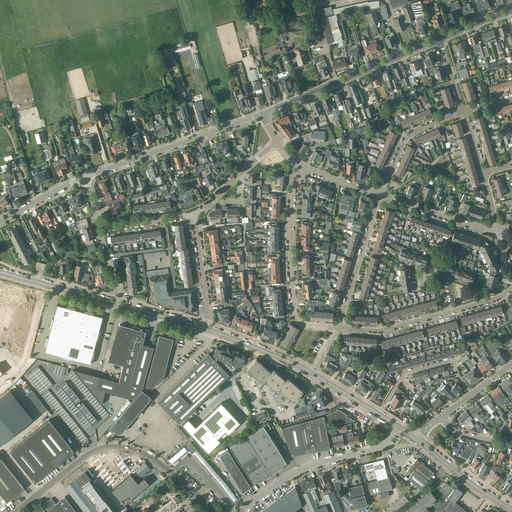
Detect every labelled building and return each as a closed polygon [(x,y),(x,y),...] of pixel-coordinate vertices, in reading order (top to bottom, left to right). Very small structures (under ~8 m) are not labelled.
[(260,0),(255,2),(256,8),(270,4),(268,0),(260,0)] [(419,0),(411,3),(414,14),(416,20),(422,18),(422,17),(424,16),(425,17),(419,0)] [(485,9),(482,0),(475,0),(479,11),(485,9)] [(482,0),(485,9),(490,7),(488,0),(482,0)] [(369,8),(379,7),(378,1),(368,2),(361,3),(332,10),(333,14),(344,12),(368,6),(369,8)] [(454,2),(450,3),(450,4),(447,9),(448,13),(456,11),(456,10),(458,10),(458,8),(456,9),(454,2)] [(466,8),(469,15),(471,14),(472,15),(473,14),(474,13),(472,6),(470,2),(466,4),(467,5),(466,5),(467,8),(466,8)] [(385,5),(379,7),(378,7),(383,19),(389,17),(385,5)] [(393,19),(397,31),(406,28),(405,23),(408,22),(414,20),(409,5),(403,8),(407,19),(403,20),(402,16),(393,19)] [(297,16),(307,13),(305,7),(295,9),(297,16)] [(313,11),(315,18),(332,14),(331,7),(313,11)] [(371,28),(374,35),(379,33),(375,22),(379,20),(376,10),(366,14),(371,28)] [(456,11),(448,13),(447,14),(450,22),(451,22),(457,19),(458,19),(459,19),(456,11)] [(335,15),(328,17),(315,20),(322,44),(333,41),(333,44),(337,43),(338,47),(344,46),(335,15)] [(437,18),(433,19),(436,27),(437,27),(438,27),(439,27),(440,26),(442,25),(439,17),(439,15),(436,16),(437,18)] [(418,23),(415,25),(415,26),(416,27),(417,27),(419,31),(421,30),(422,34),(428,31),(423,21),(418,23)] [(500,27),(499,27),(501,35),(502,39),(509,37),(508,33),(507,33),(505,29),(507,29),(506,26),(504,26),(503,26),(502,25),(500,26),(500,27)] [(494,33),(493,29),(487,31),(490,41),(493,40),(494,42),(497,42),(494,33)] [(490,41),(487,31),(482,33),(485,45),(488,44),(488,45),(491,44),(490,41)] [(470,37),(470,38),(467,39),(469,44),(472,44),(476,54),(477,55),(478,55),(479,58),(485,56),(483,47),(482,47),(481,43),(479,44),(475,35),(470,37)] [(392,37),(387,39),(387,37),(384,38),(385,40),(386,42),(387,42),(389,47),(394,45),(392,37)] [(372,53),(372,52),(374,51),(370,41),(368,41),(367,38),(362,40),(361,41),(361,43),(363,43),(366,54),(370,53),(371,53),(372,53)] [(370,41),(374,51),(375,52),(376,52),(377,51),(381,49),(379,43),(378,43),(377,42),(376,43),(375,39),(370,41)] [(464,41),(460,42),(464,57),(465,57),(464,56),(468,54),(466,49),(467,49),(464,41)] [(452,45),(454,50),(458,49),(458,52),(457,53),(457,54),(457,56),(459,56),(460,56),(461,59),(464,57),(460,42),(456,44),(456,43),(455,44),(452,45)] [(276,45),(276,48),(271,49),(273,53),(282,51),(280,46),(280,44),(276,45)] [(357,44),(352,45),(356,58),(357,58),(357,59),(362,57),(357,44)] [(356,58),(352,45),(347,47),(348,51),(351,59),(352,59),(353,59),(355,59),(355,58),(356,58)] [(303,47),(294,50),(299,65),(308,62),(303,47)] [(165,62),(162,52),(156,54),(159,64),(165,62)] [(174,60),(172,52),(166,53),(168,62),(172,60),(174,60)] [(425,55),(426,58),(424,59),(427,68),(434,65),(433,63),(435,63),(434,60),(435,58),(434,57),(433,56),(431,53),(430,53),(429,53),(427,53),(426,55),(425,55)] [(335,69),(347,65),(345,57),(333,61),(335,69)] [(409,75),(409,76),(413,87),(418,86),(415,77),(422,74),(420,68),(421,67),(420,66),(419,66),(419,64),(419,62),(418,62),(418,61),(416,61),(414,61),(414,62),(412,63),(411,62),(410,63),(410,64),(409,64),(412,74),(409,75)] [(322,76),(325,75),(326,75),(327,75),(327,74),(328,74),(326,67),(327,67),(325,63),(318,65),(322,76)] [(287,73),(287,75),(284,76),(288,90),(292,89),(291,88),(294,87),(289,74),(292,74),(291,71),(289,64),(286,65),(288,73),(287,73)] [(407,77),(405,77),(405,76),(405,75),(401,66),(393,69),(396,76),(399,83),(403,81),(405,86),(410,84),(411,88),(413,87),(409,76),(408,77),(408,76),(407,77)] [(438,66),(433,68),(432,67),(428,69),(430,75),(436,73),(438,79),(445,77),(444,76),(445,76),(444,73),(442,68),(439,69),(438,66)] [(258,78),(257,74),(255,68),(249,70),(252,80),(258,78)] [(466,68),(458,71),(460,78),(468,76),(466,68)] [(383,73),(382,73),(385,80),(388,79),(391,89),(392,90),(392,88),(394,87),(394,88),(395,88),(398,87),(395,78),(392,79),(389,70),(385,72),(384,71),(383,72),(383,73)] [(374,86),(376,85),(379,84),(376,75),(370,78),(373,84),(374,86)] [(288,90),(284,76),(278,78),(282,91),(284,90),(285,91),(288,90)] [(267,79),(266,80),(267,83),(266,83),(271,100),(275,99),(274,94),(276,93),(273,84),(270,85),(269,82),(268,80),(267,79)] [(388,79),(385,80),(383,81),(386,88),(387,88),(388,92),(392,90),(391,89),(388,79)] [(261,88),(259,80),(252,82),(255,90),(261,88)] [(267,83),(266,80),(266,83),(263,84),(268,101),(271,100),(266,83),(267,83)] [(469,81),(462,83),(467,101),(475,98),(469,81)] [(500,83),(498,84),(497,81),(494,82),(495,85),(497,91),(502,90),(500,83)] [(359,97),(355,84),(348,87),(353,100),(353,99),(355,105),(361,103),(359,97)] [(383,85),(379,86),(383,98),(387,96),(386,92),(385,93),(383,85)] [(440,90),(446,107),(453,105),(448,87),(440,90)] [(263,94),(262,91),(256,93),(257,96),(255,96),(257,104),(263,103),(261,95),(263,94)] [(349,112),(348,109),(344,100),(342,101),(340,93),(334,95),(337,103),(338,106),(343,104),(346,113),(348,112),(349,112)] [(144,95),(120,102),(122,108),(146,102),(144,95)] [(246,95),(243,96),(247,109),(252,107),(249,97),(247,97),(246,95)] [(247,109),(243,96),(238,98),(242,110),(247,109)] [(89,120),(87,113),(83,98),(75,100),(80,115),(81,119),(84,128),(92,126),(90,119),(89,120)] [(328,115),(333,113),(336,120),(339,119),(337,115),(338,115),(335,109),(333,104),(331,105),(328,98),(322,100),(324,104),(322,104),(324,108),(325,109),(325,108),(326,110),(326,109),(328,115)] [(354,112),(352,106),(349,99),(345,100),(348,109),(349,112),(348,112),(349,114),(354,112)] [(208,122),(201,101),(194,103),(200,125),(208,122)] [(184,103),(179,105),(179,106),(181,112),(183,119),(187,129),(193,127),(189,117),(184,103)] [(320,107),(319,106),(317,103),(316,103),(313,104),(311,105),(316,115),(319,114),(320,117),(323,116),(321,113),(322,113),(320,109),(320,108),(320,107)] [(179,106),(175,107),(178,117),(182,127),(180,127),(182,131),(187,129),(183,119),(181,112),(179,106)] [(423,111),(426,117),(431,115),(428,108),(423,111)] [(300,110),(293,113),(296,121),(297,124),(304,121),(300,110)] [(426,117),(423,111),(420,112),(417,113),(420,120),(426,117)] [(161,124),(164,135),(170,133),(167,126),(165,127),(164,124),(165,123),(164,119),(165,118),(163,112),(157,114),(161,124),(160,124),(161,124)] [(420,120),(417,113),(412,116),(415,122),(420,120)] [(101,114),(96,116),(97,119),(99,127),(104,125),(102,118),(101,115),(101,114)] [(147,123),(144,114),(137,117),(137,118),(141,117),(143,124),(147,123)] [(292,130),(293,129),(291,124),(288,115),(284,117),(286,122),(288,126),(289,125),(290,127),(291,129),(292,130)] [(372,124),(375,123),(375,122),(379,121),(377,115),(373,116),(374,117),(370,119),(372,124)] [(415,122),(412,116),(406,118),(409,125),(415,122)] [(281,130),(285,127),(286,127),(289,131),(291,129),(290,127),(289,125),(288,126),(286,122),(284,117),(276,120),(276,122),(281,130)] [(409,125),(406,118),(400,121),(403,127),(409,125)] [(452,124),(456,136),(463,134),(459,122),(452,124)] [(160,124),(159,123),(158,123),(157,123),(156,123),(156,124),(155,125),(156,126),(156,128),(157,128),(158,129),(157,129),(160,137),(164,135),(161,124),(160,124)] [(291,129),(289,131),(286,127),(285,127),(281,130),(290,142),(296,137),(300,136),(298,132),(295,133),(295,134),(294,131),(293,129),(292,130),(291,129)] [(437,128),(432,131),(435,137),(440,135),(437,128)] [(146,134),(145,134),(144,130),(141,131),(143,138),(144,138),(146,145),(151,143),(148,133),(146,134)] [(325,132),(317,131),(317,134),(311,133),(310,139),(310,140),(324,142),(324,140),(326,141),(326,135),(324,135),(325,132)] [(388,137),(394,140),(397,134),(390,131),(388,137)] [(432,131),(426,133),(429,140),(435,137),(432,131)] [(508,144),(506,135),(507,139),(511,138),(511,136),(511,135),(511,132),(511,131),(505,133),(506,134),(503,135),(505,145),(508,144)] [(43,132),(35,134),(36,138),(37,143),(45,141),(44,136),(43,132)] [(311,133),(311,132),(302,136),(304,141),(297,149),(298,149),(298,150),(299,151),(300,151),(302,153),(307,146),(308,144),(305,141),(310,139),(311,133)] [(354,148),(354,139),(355,133),(345,137),(345,156),(346,156),(349,156),(349,148),(354,148)] [(429,140),(426,133),(421,136),(423,142),(429,140)] [(136,135),(132,136),(136,148),(138,148),(138,149),(141,148),(141,147),(143,146),(139,134),(136,135)] [(95,136),(89,138),(88,135),(84,136),(85,139),(89,154),(99,152),(95,136)] [(239,152),(241,152),(244,156),(247,154),(244,150),(243,148),(248,148),(249,136),(242,135),(241,144),(240,144),(236,145),(239,152)] [(125,150),(122,142),(121,139),(120,136),(115,138),(116,140),(116,141),(120,152),(122,151),(123,151),(125,151),(125,150)] [(423,142),(421,136),(415,138),(418,145),(423,142)] [(388,137),(385,142),(391,145),(394,140),(388,137)] [(113,141),(114,145),(112,146),(115,154),(120,152),(116,141),(116,140),(113,141)] [(122,142),(125,150),(131,148),(128,140),(122,142)] [(226,141),(220,143),(222,151),(225,158),(228,157),(226,150),(228,149),(226,141)] [(391,145),(385,142),(382,148),(389,151),(391,145)] [(220,143),(215,144),(216,147),(213,148),(216,155),(218,154),(218,152),(222,151),(220,143)] [(408,146),(405,151),(411,154),(412,154),(414,149),(414,148),(408,145),(408,146)] [(199,149),(200,152),(196,153),(198,159),(202,158),(202,159),(204,159),(204,161),(207,161),(203,148),(199,149)] [(321,149),(319,148),(318,150),(315,148),(315,149),(314,149),(312,153),(313,154),(310,158),(316,161),(321,151),(321,149)] [(380,153),(386,156),(389,151),(382,148),(381,152),(380,153)] [(73,157),(72,158),(71,154),(74,153),(72,149),(68,151),(70,156),(67,157),(68,162),(71,161),(73,167),(74,166),(75,168),(79,167),(75,157),(73,158),(73,157)] [(326,157),(327,152),(321,149),(321,151),(316,161),(320,163),(322,158),(325,159),(326,157)] [(386,156),(380,153),(379,153),(372,150),(371,151),(377,154),(377,155),(379,156),(377,159),(384,162),(386,156)] [(189,151),(183,153),(187,165),(188,165),(188,166),(190,166),(192,165),(192,164),(192,163),(195,162),(194,158),(192,159),(191,156),(191,157),(189,151)] [(405,151),(402,157),(409,160),(412,154),(411,154),(405,151)] [(335,156),(331,167),(336,169),(336,168),(337,169),(338,166),(337,165),(340,158),(338,157),(339,155),(336,153),(335,156)] [(184,175),(187,174),(185,168),(183,169),(181,163),(178,155),(178,156),(177,155),(175,154),(174,156),(174,157),(173,157),(176,165),(175,166),(177,172),(182,170),(184,175)] [(335,156),(331,154),(327,165),(331,167),(335,156)] [(75,157),(79,167),(83,165),(82,163),(83,163),(81,155),(77,156),(78,156),(75,157)] [(222,158),(215,161),(213,155),(209,157),(210,160),(209,160),(211,164),(211,165),(216,163),(222,161),(223,161),(222,158)] [(402,157),(400,163),(406,165),(407,166),(407,165),(409,160),(402,157)] [(63,158),(59,160),(60,164),(63,173),(67,171),(67,170),(68,169),(64,159),(63,158)] [(162,161),(163,164),(161,165),(162,169),(164,168),(165,172),(166,172),(170,180),(174,178),(171,171),(170,171),(169,167),(167,159),(166,160),(165,159),(163,158),(162,160),(162,161)] [(352,173),(354,161),(348,160),(349,158),(345,158),(345,163),(347,164),(346,168),(347,168),(346,173),(347,173),(348,173),(350,174),(351,173),(352,173)] [(377,159),(375,164),(375,165),(381,168),(384,162),(377,159)] [(59,160),(59,162),(55,163),(55,164),(54,165),(57,173),(59,173),(59,174),(63,173),(60,164),(59,160)] [(220,170),(218,167),(221,166),(221,167),(223,166),(224,166),(222,161),(216,163),(211,165),(212,169),(213,169),(216,174),(215,174),(217,180),(224,174),(222,168),(220,170)] [(362,178),(365,166),(359,164),(360,161),(357,161),(355,166),(358,167),(357,172),(358,173),(357,176),(358,177),(360,178),(361,177),(362,178)] [(400,163),(397,168),(404,171),(406,165),(400,163)] [(158,174),(155,164),(153,165),(153,164),(150,165),(150,166),(149,166),(150,170),(147,171),(149,177),(152,176),(153,179),(156,178),(155,175),(158,174)] [(467,168),(468,172),(466,173),(467,173),(460,175),(460,178),(468,176),(467,175),(469,174),(475,172),(474,166),(467,168)] [(397,168),(395,174),(401,177),(404,171),(397,168)] [(46,169),(33,174),(35,178),(37,177),(39,182),(46,179),(47,180),(51,179),(49,174),(48,174),(46,169)] [(9,179),(15,177),(14,174),(10,175),(9,170),(3,172),(5,180),(9,179)] [(132,172),(127,174),(130,181),(132,186),(129,187),(131,193),(134,192),(133,189),(138,188),(142,187),(141,187),(140,181),(138,177),(134,178),(132,172)] [(257,184),(257,185),(261,185),(261,180),(257,180),(257,176),(256,175),(255,174),(254,175),(254,176),(249,176),(249,177),(247,177),(247,182),(251,182),(251,184),(257,184)] [(209,175),(203,178),(207,186),(213,183),(209,175)] [(121,176),(116,178),(120,191),(123,190),(122,188),(125,187),(121,176)] [(280,188),(276,188),(276,190),(279,191),(284,191),(284,185),(285,186),(285,176),(280,176),(279,185),(280,185),(280,188)] [(502,176),(499,177),(493,178),(495,184),(501,183),(500,179),(503,178),(502,176)] [(198,199),(204,196),(201,190),(204,189),(202,184),(200,177),(198,178),(200,184),(199,185),(200,187),(195,189),(194,190),(198,199)] [(23,180),(17,183),(19,186),(22,194),(28,192),(24,182),(23,180)] [(102,194),(104,193),(105,196),(103,197),(106,204),(113,202),(110,194),(109,194),(105,182),(98,184),(102,194)] [(167,184),(166,184),(163,185),(163,186),(161,187),(162,190),(162,191),(163,197),(170,195),(169,194),(167,188),(168,188),(167,186),(167,184)] [(257,184),(251,184),(251,187),(249,187),(249,189),(247,189),(247,193),(261,193),(261,189),(257,189),(257,185),(257,184)] [(318,194),(322,187),(322,186),(320,185),(320,186),(317,184),(316,187),(311,185),(308,187),(312,193),(313,192),(318,194)] [(410,185),(406,195),(413,198),(415,191),(418,192),(420,186),(414,184),(413,187),(410,185)] [(19,186),(12,189),(15,197),(22,194),(19,186)] [(8,187),(5,188),(7,193),(0,196),(0,200),(3,206),(8,203),(7,201),(9,200),(8,195),(10,195),(8,187)] [(312,193),(308,187),(305,189),(305,194),(303,194),(311,195),(311,194),(312,193)] [(322,187),(318,194),(324,197),(327,189),(325,188),(324,188),(322,187)] [(424,187),(420,198),(428,201),(432,190),(424,187)] [(440,195),(440,193),(441,193),(443,188),(440,187),(436,197),(434,201),(435,201),(435,202),(441,205),(444,197),(440,195)] [(328,190),(327,189),(324,197),(327,198),(326,200),(329,201),(332,196),(331,196),(332,192),(330,191),(330,190),(328,189),(328,190)] [(192,190),(187,192),(185,192),(187,197),(183,199),(184,201),(186,201),(187,204),(193,202),(191,196),(192,196),(191,194),(193,194),(192,190)] [(261,193),(247,193),(247,197),(249,197),(249,199),(251,199),(250,202),(256,202),(256,198),(261,198),(261,193)] [(76,196),(74,198),(80,210),(83,208),(85,207),(81,198),(82,198),(80,194),(76,196)] [(354,212),(352,211),(353,204),(352,204),(354,196),(342,194),(340,204),(341,205),(339,212),(348,214),(348,216),(347,215),(346,219),(347,216),(353,218),(354,212)] [(74,198),(73,197),(69,199),(70,200),(68,200),(71,206),(68,207),(71,214),(72,213),(76,211),(80,210),(74,198)] [(453,209),(456,201),(450,199),(447,207),(449,208),(449,209),(451,210),(452,209),(453,209)] [(361,201),(359,209),(358,212),(364,214),(365,211),(367,203),(361,201)] [(60,204),(58,206),(62,213),(66,221),(69,220),(66,213),(65,212),(67,211),(63,203),(63,202),(60,204)] [(111,218),(117,216),(117,215),(119,214),(117,211),(118,209),(121,208),(119,202),(113,204),(115,208),(107,211),(109,218),(111,217),(111,218)] [(247,206),(247,210),(260,211),(261,206),(256,206),(256,202),(250,202),(250,204),(249,204),(249,206),(247,206)] [(471,214),(473,207),(473,206),(465,203),(462,213),(464,214),(465,215),(465,214),(470,216),(471,214)] [(210,209),(210,213),(210,215),(209,216),(208,216),(207,217),(207,218),(207,219),(207,220),(208,220),(208,221),(209,221),(210,221),(212,221),(212,224),(216,224),(216,223),(216,217),(216,209),(216,205),(213,205),(210,209)] [(303,205),(303,206),(302,206),(302,208),(303,208),(302,210),(311,211),(314,212),(313,213),(316,213),(316,210),(314,210),(314,209),(311,209),(311,206),(303,205)] [(53,208),(56,216),(59,215),(63,223),(65,221),(66,221),(62,213),(58,206),(56,207),(56,206),(53,207),(53,208)] [(483,211),(473,207),(471,214),(481,218),(482,216),(482,215),(482,214),(483,214),(484,214),(484,213),(484,212),(483,212),(483,211)] [(237,208),(233,209),(233,222),(238,222),(238,218),(242,218),(242,210),(237,210),(237,208)] [(224,218),(224,211),(220,211),(220,209),(216,209),(216,217),(216,223),(220,223),(220,218),(224,218)] [(233,222),(233,209),(229,209),(229,210),(224,211),(224,218),(229,218),(229,222),(233,222)] [(384,215),(391,217),(393,211),(385,209),(384,215)] [(43,213),(48,223),(48,224),(49,225),(51,223),(49,219),(52,218),(48,210),(47,211),(47,210),(45,211),(45,212),(43,213)] [(260,211),(247,210),(247,214),(248,215),(248,216),(250,216),(250,219),(256,219),(256,215),(260,215),(260,211)] [(38,215),(37,216),(41,223),(43,226),(48,224),(48,223),(43,213),(41,214),(40,214),(38,215)] [(394,218),(391,217),(384,215),(382,221),(389,223),(392,224),(394,218)] [(346,219),(345,221),(348,222),(347,226),(347,227),(351,228),(362,231),(363,231),(360,230),(362,226),(364,226),(365,223),(357,221),(353,220),(353,218),(347,216),(346,219)] [(414,226),(416,218),(411,216),(408,224),(414,226)] [(30,219),(28,220),(34,232),(38,230),(42,238),(42,239),(43,241),(44,242),(47,240),(45,236),(40,227),(38,228),(37,227),(33,218),(32,218),(30,219)] [(422,220),(416,218),(414,226),(420,228),(422,220)] [(428,222),(422,220),(420,228),(425,230),(428,222)] [(389,223),(382,221),(380,227),(387,229),(388,228),(390,229),(390,230),(394,231),(394,230),(394,229),(391,228),(391,227),(388,226),(389,223)] [(70,224),(70,225),(68,226),(70,231),(73,230),(73,231),(78,228),(78,227),(77,225),(75,222),(70,224)] [(84,234),(92,232),(93,231),(92,228),(91,228),(90,226),(88,227),(87,225),(85,225),(85,222),(80,224),(77,225),(78,227),(78,228),(79,230),(83,228),(84,234)] [(425,230),(426,230),(425,232),(424,232),(423,235),(424,236),(425,236),(426,232),(428,233),(429,231),(431,232),(434,224),(428,222),(425,230)] [(439,226),(434,224),(431,232),(437,233),(439,226)] [(11,236),(18,232),(15,226),(8,230),(11,236)] [(439,226),(437,233),(443,235),(445,228),(439,226)] [(380,227),(378,232),(386,235),(386,234),(387,229),(380,227)] [(445,228),(443,235),(449,237),(451,230),(445,228)] [(352,231),(350,237),(358,239),(359,233),(352,231)] [(457,242),(460,232),(457,231),(457,232),(454,231),(451,240),(457,242)] [(18,232),(11,236),(13,241),(21,238),(18,232)] [(84,234),(86,240),(85,242),(86,246),(93,243),(91,239),(94,238),(93,236),(94,236),(93,232),(92,233),(92,232),(84,234)] [(378,232),(377,238),(384,240),(386,235),(378,232)] [(460,232),(457,242),(462,244),(465,235),(462,234),(462,233),(460,232)] [(465,235),(462,244),(467,245),(470,236),(468,235),(467,236),(465,235)] [(470,236),(467,245),(472,247),(475,238),(472,237),(470,236)] [(350,237),(349,242),(356,245),(358,239),(350,237)] [(21,238),(13,241),(16,247),(24,243),(21,238)] [(377,238),(375,244),(382,246),(384,240),(377,238)] [(478,239),(475,238),(472,247),(477,249),(480,239),(478,238),(478,239)] [(480,239),(477,249),(477,248),(481,249),(482,252),(482,253),(491,248),(489,245),(487,242),(483,241),(483,240),(480,239)] [(55,251),(59,249),(60,249),(56,241),(51,244),(55,251)] [(349,242),(347,248),(354,250),(356,245),(349,242)] [(26,249),(24,243),(16,247),(19,253),(26,249)] [(382,246),(375,244),(373,250),(375,250),(374,253),(381,255),(382,252),(380,252),(382,246)] [(278,245),(270,245),(267,245),(267,246),(267,251),(265,251),(265,254),(271,254),(271,251),(278,251),(278,248),(279,248),(279,246),(278,246),(278,245)] [(398,250),(397,254),(399,255),(398,258),(401,259),(403,260),(406,252),(407,249),(399,246),(398,249),(398,250)] [(65,259),(71,252),(65,247),(57,258),(59,260),(62,256),(65,259)] [(354,250),(347,248),(345,254),(352,256),(354,250)] [(491,248),(482,253),(484,258),(493,253),(492,251),(492,250),(491,248)] [(29,254),(26,249),(19,253),(22,258),(29,254)] [(414,263),(416,255),(418,252),(412,250),(411,253),(409,261),(414,263)] [(493,253),(484,258),(487,262),(495,258),(496,258),(495,256),(494,256),(493,253)] [(29,254),(22,258),(24,264),(32,260),(29,254)] [(422,257),(419,265),(422,266),(421,266),(424,267),(427,259),(424,258),(425,254),(423,254),(422,257)] [(243,255),(242,255),(236,256),(237,264),(244,263),(243,255)] [(371,256),(369,262),(377,264),(378,259),(371,256)] [(75,258),(74,266),(77,266),(76,270),(74,278),(80,279),(82,279),(82,280),(88,281),(89,274),(84,273),(84,272),(82,272),(81,271),(82,266),(77,266),(79,259),(75,258)] [(342,264),(349,266),(351,260),(344,258),(342,264)] [(497,261),(495,258),(487,262),(489,267),(490,267),(498,263),(498,262),(497,260),(497,261)] [(36,261),(35,267),(46,270),(48,264),(36,261)] [(369,262),(367,268),(375,270),(377,264),(369,262)] [(498,263),(490,267),(491,270),(490,273),(489,273),(499,276),(500,273),(499,273),(501,269),(499,266),(500,266),(498,263)] [(104,286),(108,285),(100,264),(90,267),(94,276),(97,275),(100,286),(104,285),(104,286)] [(342,264),(340,270),(347,272),(349,266),(342,264)] [(446,274),(448,266),(443,264),(440,272),(446,274)] [(401,275),(409,274),(409,272),(408,272),(408,269),(407,269),(407,268),(399,265),(401,275)] [(473,265),(472,265),(470,271),(470,270),(466,281),(471,283),(475,272),(472,271),(474,266),(473,265)] [(459,269),(456,277),(461,279),(464,269),(459,267),(459,269)] [(367,268),(366,274),(373,276),(375,270),(367,268)] [(470,270),(464,269),(461,279),(466,281),(470,270)] [(340,270),(338,276),(346,278),(347,272),(340,270)] [(489,273),(488,278),(497,281),(497,279),(498,279),(499,276),(489,273)] [(366,274),(364,280),(371,282),(373,276),(366,274)] [(195,307),(193,290),(170,293),(170,292),(168,276),(149,279),(151,298),(152,298),(153,298),(152,303),(182,311),(183,310),(192,312),(193,308),(193,307),(195,307)] [(346,278),(338,276),(337,281),(344,284),(346,278)] [(280,279),(280,278),(271,278),(272,282),(269,282),(267,283),(267,284),(260,284),(260,288),(268,287),(267,285),(270,285),(280,284),(280,281),(280,279)] [(322,285),(327,287),(327,283),(328,279),(328,278),(318,279),(319,282),(319,284),(322,285)] [(497,281),(488,278),(486,283),(484,283),(483,286),(492,290),(494,286),(495,287),(497,281)] [(344,284),(337,281),(334,281),(335,280),(331,279),(330,281),(334,282),(333,283),(336,284),(335,287),(342,289),(344,284)] [(364,280),(362,285),(369,288),(371,282),(364,280)] [(360,291),(368,293),(369,288),(362,285),(360,291)] [(281,294),(281,293),(281,292),(281,291),(280,289),(272,289),(272,287),(269,287),(269,295),(270,295),(281,294)] [(303,290),(304,293),(304,297),(310,296),(311,297),(313,297),(313,296),(313,290),(316,289),(303,290)] [(331,298),(339,300),(341,294),(333,291),(331,298)] [(217,298),(217,299),(217,300),(218,301),(218,303),(226,302),(226,305),(231,304),(237,303),(237,300),(233,300),(233,299),(229,300),(229,296),(217,298)] [(339,300),(331,298),(327,296),(326,299),(330,301),(329,304),(336,307),(339,300)] [(307,304),(306,307),(311,308),(310,319),(332,321),(333,313),(313,311),(314,305),(307,304)] [(47,337),(44,346),(45,347),(46,347),(44,352),(56,355),(62,356),(63,357),(62,358),(71,360),(72,359),(90,364),(91,359),(92,359),(95,350),(93,350),(96,341),(97,341),(100,331),(99,331),(102,317),(93,314),(94,313),(84,311),(84,312),(75,310),(75,308),(66,306),(66,307),(57,305),(54,319),(53,319),(52,318),(49,328),(50,328),(51,328),(48,337),(47,337)] [(219,318),(229,311),(232,309),(231,308),(228,308),(222,309),(222,310),(218,311),(219,318)] [(240,318),(237,326),(237,325),(243,327),(245,320),(242,319),(245,312),(246,313),(247,309),(244,308),(243,312),(240,318)] [(229,311),(219,318),(226,322),(228,318),(229,318),(232,312),(229,311)] [(235,315),(231,323),(237,326),(240,318),(237,317),(238,315),(236,314),(235,315)] [(249,321),(245,320),(243,327),(247,329),(250,322),(251,322),(253,316),(251,315),(249,321)] [(468,322),(466,315),(460,317),(462,324),(468,322)] [(253,332),(255,325),(258,326),(259,325),(258,321),(254,320),(253,323),(251,322),(250,322),(247,329),(247,330),(253,332)] [(458,327),(456,320),(450,322),(452,329),(458,327)] [(298,329),(289,323),(287,326),(290,328),(281,345),(288,349),(298,329)] [(118,327),(109,362),(122,365),(133,328),(120,325),(119,327),(118,327)] [(268,338),(272,328),(268,326),(268,328),(264,327),(261,336),(268,338)] [(123,366),(119,381),(130,384),(141,343),(143,344),(146,332),(142,331),(143,328),(143,329),(143,328),(140,327),(140,328),(140,330),(139,330),(135,329),(133,328),(122,365),(123,366)] [(274,328),(272,328),(268,338),(274,341),(277,332),(273,331),(274,328)] [(159,335),(150,370),(164,374),(172,343),(176,345),(179,336),(168,334),(167,337),(159,335)] [(387,339),(381,341),(383,348),(389,347),(387,339)] [(498,350),(496,348),(499,345),(496,341),(492,344),(490,341),(485,345),(490,351),(492,354),(497,361),(500,359),(502,362),(507,358),(504,353),(502,354),(499,349),(498,350)] [(141,343),(130,384),(142,388),(153,347),(143,344),(141,343)] [(208,354),(158,401),(179,423),(200,403),(205,399),(216,388),(219,385),(225,380),(230,375),(230,374),(234,370),(239,366),(244,361),(244,360),(245,360),(245,359),(244,358),(221,349),(220,350),(216,348),(213,355),(209,354),(208,354)] [(493,367),(486,357),(488,355),(484,349),(483,350),(482,351),(485,356),(483,357),(485,359),(482,361),(483,362),(489,370),(493,367)] [(462,359),(467,355),(469,353),(467,350),(460,356),(462,359)] [(430,354),(430,355),(426,356),(427,362),(428,361),(431,360),(435,359),(433,354),(432,353),(431,353),(430,353),(430,354)] [(329,370),(333,363),(335,359),(326,354),(323,360),(327,363),(324,368),(325,368),(326,369),(327,370),(328,370),(329,370)] [(342,366),(347,369),(354,356),(349,354),(345,361),(342,366)] [(250,372),(259,362),(256,359),(247,369),(247,370),(250,372)] [(333,363),(329,370),(330,371),(330,372),(332,373),(332,372),(333,373),(338,366),(341,368),(342,366),(345,361),(341,359),(339,363),(336,361),(335,364),(333,363)] [(259,362),(250,372),(253,375),(262,364),(259,362)] [(366,364),(363,362),(356,374),(352,371),(346,381),(351,384),(355,376),(358,377),(359,376),(363,369),(366,364)] [(489,370),(483,362),(478,365),(484,373),(489,370)] [(265,367),(262,364),(253,375),(256,377),(265,367)] [(469,372),(475,381),(479,378),(478,377),(479,376),(476,372),(478,370),(474,365),(472,367),(473,369),(469,372)] [(268,369),(265,367),(256,377),(259,380),(268,369)] [(99,376),(74,369),(101,403),(104,391),(132,399),(142,388),(130,384),(119,381),(118,381),(99,376)] [(271,372),(268,369),(259,380),(262,383),(273,370),(273,369),(271,372)] [(346,381),(352,371),(347,369),(342,379),(346,381)] [(359,376),(362,378),(357,387),(361,390),(367,380),(363,378),(364,376),(364,375),(367,371),(363,369),(359,376)] [(381,369),(375,380),(378,381),(384,371),(382,370),(381,369)] [(150,370),(146,386),(152,388),(162,378),(164,374),(150,370)] [(273,370),(262,383),(264,380),(267,383),(277,372),(273,370)] [(386,373),(384,371),(378,381),(380,383),(384,377),(386,373)] [(280,375),(277,372),(267,383),(270,385),(280,375)] [(475,381),(469,372),(466,374),(465,372),(463,374),(470,383),(471,382),(472,383),(475,381)] [(280,375),(270,385),(273,388),(283,378),(280,375)] [(283,378),(273,388),(276,391),(288,378),(288,377),(285,380),(283,378)] [(277,391),(278,390),(277,390),(279,388),(282,391),(291,380),(288,378),(276,391),(277,391)] [(291,380),(282,391),(285,394),(294,383),(291,380)] [(372,383),(367,380),(361,390),(366,392),(372,383)] [(446,384),(445,384),(451,389),(457,394),(462,389),(456,383),(453,386),(448,381),(446,383),(451,388),(451,389),(446,384)] [(508,384),(506,381),(500,385),(505,390),(509,395),(508,396),(511,401),(511,396),(511,395),(511,391),(509,387),(509,388),(507,385),(508,384)] [(285,394),(288,396),(297,386),(294,383),(285,394)] [(424,387),(423,389),(425,391),(426,391),(428,393),(432,388),(430,385),(428,384),(427,383),(424,387)] [(451,389),(445,384),(445,385),(443,383),(436,389),(442,394),(444,392),(452,400),(457,394),(451,389)] [(381,392),(382,390),(384,390),(385,387),(385,386),(380,384),(379,385),(380,385),(378,389),(377,388),(372,396),(377,399),(382,393),(381,392)] [(288,396),(291,399),(300,388),(297,386),(288,396)] [(498,386),(495,389),(497,392),(496,393),(498,396),(500,399),(501,399),(502,400),(504,403),(503,403),(506,406),(511,402),(498,386)] [(417,401),(418,400),(419,401),(420,397),(421,396),(425,391),(423,389),(420,387),(418,390),(415,393),(418,395),(410,405),(415,408),(419,403),(417,401)] [(294,402),(303,391),(300,388),(291,399),(294,402)] [(490,392),(490,393),(494,398),(496,401),(500,406),(501,405),(503,403),(504,403),(502,400),(501,399),(500,399),(498,396),(496,393),(497,392),(495,389),(490,392)] [(0,445),(33,419),(11,390),(0,398),(0,445)] [(142,390),(110,427),(113,431),(114,430),(115,429),(116,431),(117,431),(118,432),(119,432),(120,431),(121,431),(122,430),(124,428),(125,428),(151,397),(142,390)] [(318,400),(325,397),(324,394),(324,393),(324,392),(323,391),(322,390),(315,394),(317,397),(313,399),(311,397),(310,397),(311,400),(306,402),(304,397),(298,404),(299,407),(312,402),(312,403),(318,400)] [(408,396),(404,392),(402,396),(404,398),(406,400),(406,399),(408,401),(410,398),(411,398),(415,394),(412,392),(408,396)] [(395,397),(391,404),(397,407),(401,400),(402,398),(399,396),(397,394),(396,395),(395,394),(395,395),(394,395),(394,396),(395,397)] [(488,395),(484,397),(486,400),(485,401),(487,403),(490,407),(491,406),(491,407),(494,411),(496,409),(494,407),(490,401),(492,400),(488,394),(488,395)] [(318,400),(312,403),(294,409),(297,416),(298,421),(315,416),(312,406),(319,402),(321,406),(322,405),(323,406),(324,405),(325,404),(326,404),(327,404),(327,403),(328,402),(328,401),(328,399),(327,399),(325,397),(318,400)] [(439,397),(431,403),(433,405),(437,410),(439,407),(444,404),(439,397)] [(484,397),(479,401),(483,406),(484,406),(488,411),(488,412),(487,413),(490,417),(491,418),(491,419),(494,416),(492,413),(494,411),(491,407),(491,406),(490,407),(487,403),(485,401),(486,400),(484,397)] [(188,419),(182,424),(208,452),(240,422),(221,402),(196,426),(188,419)] [(477,402),(474,404),(476,407),(474,409),(476,411),(477,411),(479,414),(480,414),(481,416),(484,421),(489,417),(490,417),(487,413),(484,415),(479,409),(481,408),(477,402)] [(419,403),(415,408),(421,413),(425,408),(419,403)] [(474,404),(469,408),(471,412),(470,413),(473,417),(475,416),(481,423),(484,421),(481,416),(480,414),(479,414),(477,411),(476,411),(474,409),(476,407),(474,404)] [(324,415),(312,419),(318,450),(330,448),(326,426),(355,420),(348,416),(348,414),(339,409),(324,415)] [(469,422),(472,427),(474,425),(471,421),(470,421),(469,420),(472,418),(466,410),(463,413),(465,415),(464,416),(466,419),(468,422),(469,422)] [(263,419),(266,418),(264,412),(255,415),(257,421),(258,421),(259,423),(264,422),(263,419)] [(472,427),(469,422),(468,422),(466,419),(464,416),(465,415),(463,413),(458,417),(462,422),(464,426),(465,425),(468,430),(472,427)] [(55,466),(75,451),(49,419),(30,435),(55,466)] [(312,419),(300,422),(305,453),(318,450),(312,419)] [(305,453),(300,422),(281,427),(293,455),(305,453)] [(268,423),(230,447),(253,483),(258,480),(259,481),(282,467),(281,465),(282,465),(287,462),(266,430),(270,427),(268,423)] [(186,440),(188,438),(178,427),(176,429),(183,437),(183,436),(186,440)] [(361,438),(359,438),(358,434),(356,434),(356,431),(352,431),(354,443),(359,442),(361,442),(361,438)] [(51,470),(55,466),(30,435),(10,451),(35,482),(51,470)] [(451,445),(450,448),(459,452),(463,445),(458,442),(458,444),(453,441),(453,442),(452,443),(451,444),(451,445)] [(192,453),(197,449),(191,442),(186,446),(192,453)] [(459,452),(459,454),(462,456),(464,458),(466,458),(468,458),(468,459),(470,456),(472,457),(475,452),(478,446),(474,444),(473,445),(472,445),(470,444),(469,446),(465,445),(465,444),(464,444),(463,445),(459,452)] [(477,455),(471,464),(476,468),(480,461),(484,454),(486,452),(484,450),(486,448),(481,445),(479,444),(478,446),(475,452),(476,454),(476,455),(477,455)] [(227,449),(219,454),(243,492),(251,487),(227,449)] [(494,459),(493,464),(496,465),(497,462),(501,463),(501,462),(502,462),(506,454),(504,453),(503,452),(502,452),(501,452),(498,459),(495,458),(494,459)] [(0,492),(7,501),(19,492),(24,488),(24,487),(20,482),(0,457),(0,456),(0,492)] [(120,458),(115,462),(118,466),(123,461),(120,458)] [(99,459),(91,465),(95,470),(102,464),(99,459)] [(421,489),(434,473),(417,459),(406,472),(410,475),(408,478),(416,485),(412,490),(417,494),(421,489)] [(381,477),(387,475),(383,460),(364,464),(366,471),(370,470),(369,468),(379,466),(381,477)] [(137,475),(140,478),(146,474),(145,472),(150,469),(145,462),(132,472),(136,476),(137,475)] [(102,464),(95,470),(99,474),(106,469),(102,464)] [(485,475),(489,468),(484,464),(481,468),(482,468),(480,471),(485,475)] [(499,467),(493,465),(491,469),(495,472),(493,474),(495,476),(492,481),(495,484),(498,480),(501,482),(503,479),(501,478),(500,476),(501,474),(500,474),(504,469),(503,468),(500,467),(499,467)] [(75,479),(65,487),(85,511),(100,511),(99,510),(95,505),(92,501),(88,496),(84,491),(80,486),(89,479),(94,475),(88,468),(85,471),(85,470),(74,478),(75,479)] [(106,469),(99,474),(102,478),(109,472),(106,469)] [(334,482),(338,490),(340,489),(338,482),(344,480),(343,475),(342,476),(340,469),(334,471),(336,479),(337,481),(334,482)] [(109,472),(102,478),(105,482),(112,476),(109,472)] [(325,473),(319,475),(322,483),(325,481),(326,484),(329,483),(328,480),(325,473)] [(111,490),(124,504),(149,483),(144,477),(138,482),(130,474),(111,490)] [(112,476),(105,482),(107,485),(115,479),(112,476)] [(390,477),(369,482),(371,494),(393,489),(390,477)] [(312,494),(314,499),(318,498),(314,489),(313,487),(315,485),(313,478),(306,481),(311,491),(312,494)] [(89,479),(80,486),(84,491),(93,484),(89,479)] [(115,479),(107,485),(110,489),(117,483),(115,479)] [(508,481),(503,488),(508,492),(511,484),(511,480),(511,479),(509,482),(508,481)] [(308,492),(311,491),(306,481),(300,483),(303,490),(307,489),(308,491),(308,492)] [(439,503),(433,510),(433,511),(435,511),(445,511),(446,511),(454,501),(455,502),(459,496),(461,494),(454,489),(447,483),(445,483),(444,484),(442,486),(441,487),(441,489),(440,491),(440,490),(445,494),(444,495),(445,496),(439,503)] [(93,484),(84,491),(88,496),(96,489),(93,484)] [(348,488),(354,510),(356,509),(356,508),(367,505),(362,484),(348,488)] [(296,511),(295,510),(302,505),(295,485),(284,494),(283,493),(259,511),(342,511),(333,491),(323,495),(327,504),(327,505),(330,511),(319,511),(311,494),(312,494),(311,491),(308,492),(308,491),(303,493),(311,511),(296,511)] [(96,489),(88,496),(92,501),(100,494),(96,489)] [(431,492),(405,511),(427,511),(429,511),(431,509),(433,510),(439,503),(434,500),(436,498),(431,492)] [(100,494),(92,501),(95,505),(104,498),(100,494)] [(350,501),(349,500),(345,495),(344,494),(342,496),(348,503),(350,501)] [(77,511),(65,496),(56,503),(51,497),(43,504),(48,509),(47,509),(49,511),(44,511),(40,506),(31,511),(77,511)] [(104,498),(95,505),(99,510),(108,503),(104,498)] [(454,501),(446,511),(447,511),(446,511),(467,511),(455,502),(454,501)] [(108,503),(99,510),(100,511),(106,511),(111,508),(108,503)]
